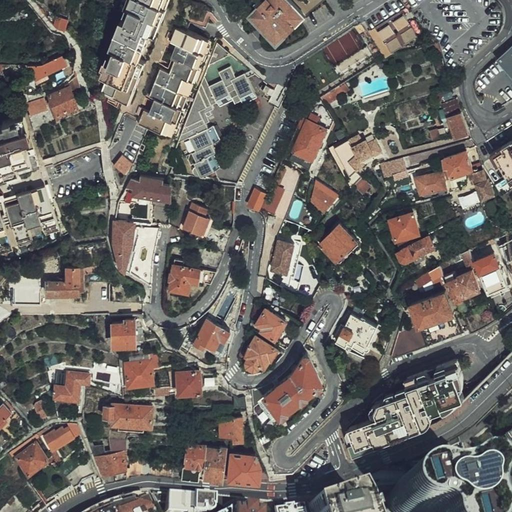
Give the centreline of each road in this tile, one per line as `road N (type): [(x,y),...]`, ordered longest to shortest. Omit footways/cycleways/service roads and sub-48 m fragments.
road 1 (residential): [(155,312),(176,322),(203,306),(221,280),(239,223),(254,218),(251,298),(234,372),(252,382),(278,368),(322,300),(334,295),(337,308),(319,344),(334,392),(276,454),(289,467),(326,433)]
road 2 (residential): [(344,474),(271,491),(143,482),(65,511)]
road 3 (residential): [(511,369),(438,435),(344,474)]
road 4 (residential): [(326,433),(386,377),(450,350),(475,349)]
road 5 (residential): [(511,28),(468,74),(465,88),(480,118),(511,112)]
